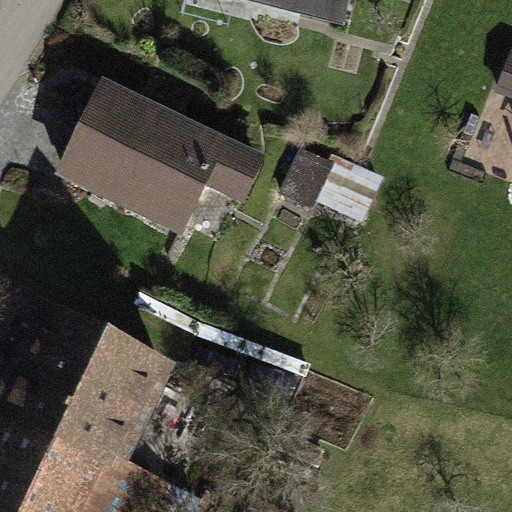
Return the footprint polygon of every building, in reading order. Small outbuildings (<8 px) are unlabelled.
[(356,0),(236,0),(349,28),(356,0)] [(511,51),(494,97),(511,103),(511,51)] [(266,160),(101,85),(55,184),(181,242),(206,189),(245,207),(266,160)] [(347,155),(331,200),(376,215),(392,170),(347,155)] [(176,358),(41,291),(0,372),(0,511),(160,511),(175,484),(125,460),(176,358)]
